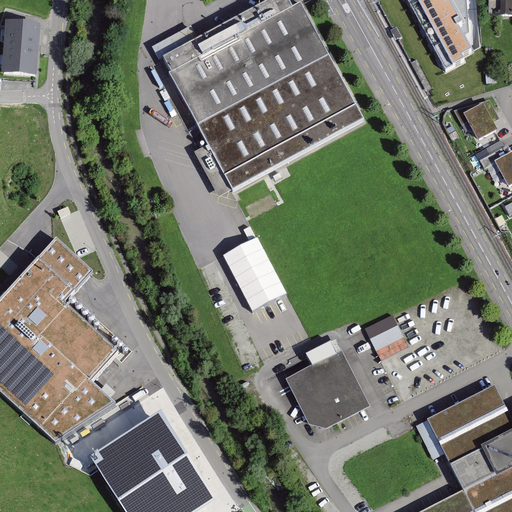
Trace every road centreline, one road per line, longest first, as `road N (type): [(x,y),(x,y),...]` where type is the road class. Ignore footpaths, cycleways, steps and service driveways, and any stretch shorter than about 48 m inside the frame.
road 1 (residential): [(50,96),(61,149),(140,333),(250,511)]
road 2 (secondary): [(511,304),(343,0)]
road 3 (residential): [(348,511),(322,469),(326,453),(511,350)]
